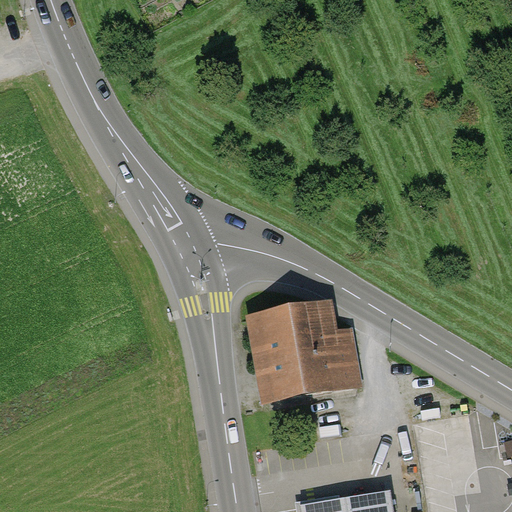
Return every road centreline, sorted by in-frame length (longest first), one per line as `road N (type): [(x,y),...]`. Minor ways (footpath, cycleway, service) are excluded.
road 1 (secondary): [(511,390),(282,259),(215,244),(190,254)]
road 2 (secondary): [(190,254),(99,110),(52,0)]
road 3 (secondary): [(238,511),(206,302),(190,254)]
road 4 (track): [(385,313),(374,357),(381,475)]
